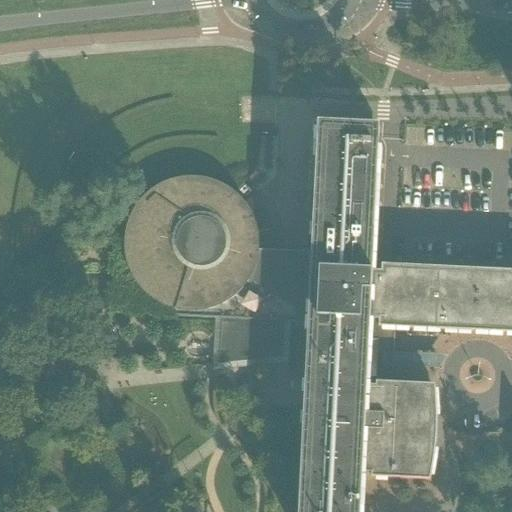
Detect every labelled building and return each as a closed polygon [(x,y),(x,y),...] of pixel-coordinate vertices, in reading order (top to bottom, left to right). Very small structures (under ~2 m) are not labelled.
[(117,171),(110,315),(221,319),(219,364),(283,358),(284,322),(308,323),(305,382),(305,392),(299,505),(298,511),(360,511),(361,505),(362,473),(372,474),(371,478),(430,481),(434,457),(436,433),(436,409),(434,385),(392,383),(393,367),(399,367),(399,363),(399,353),(394,353),(395,329),(511,334),(511,271),(383,265),(382,265),(373,265),(379,126),(319,123),(318,123),(312,253),(252,250),(252,236),(251,230),(249,225),(247,220),(245,216),(242,211),(239,207),(235,203),(232,199),(228,196),(223,193),(218,191),(213,188),(208,187),(203,185),(197,185),(192,184),(186,185),(181,185),(175,186),(170,188),(165,190),(160,193),(155,196),(150,192),(117,171)] [(245,203),(252,214),(261,209),(253,197),(245,203)] [(253,216),(256,225),(266,222),(263,212),(253,216)] [(257,227),(258,232),(258,233),(268,231),(267,225),(257,227)] [(289,381),(288,392),(305,392),(305,382),(289,381)]
